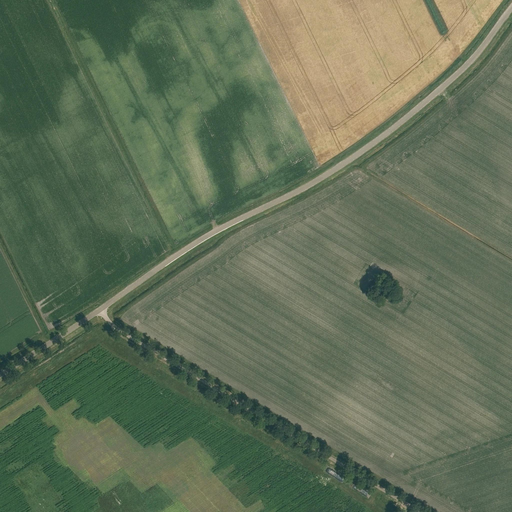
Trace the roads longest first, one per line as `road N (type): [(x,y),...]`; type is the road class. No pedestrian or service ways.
road 1 (tertiary): [(100,309),(196,241),(370,145),(466,64),(511,7)]
road 2 (unclassified): [(419,511),(115,328),(100,309)]
